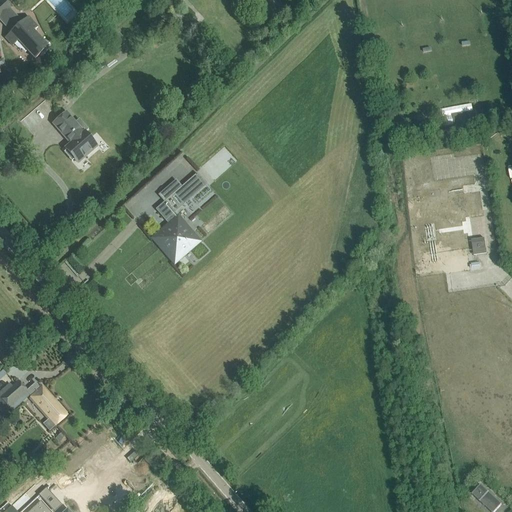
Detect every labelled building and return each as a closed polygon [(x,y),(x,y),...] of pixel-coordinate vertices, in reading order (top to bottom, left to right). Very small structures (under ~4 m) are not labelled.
[(2,0),(0,0),(0,18),(10,9),(2,0)] [(29,16),(5,38),(12,46),(18,41),(35,60),(38,57),(40,58),(50,49),(34,31),(38,27),(29,16)] [(125,44),(118,35),(109,42),(116,51),(125,44)] [(451,114),(471,111),(469,104),(440,109),(443,127),(453,125),(451,114)] [(476,112),(453,116),(454,127),(478,124),(476,112)] [(78,163),(85,156),(97,146),(84,132),(83,133),(66,113),(53,124),(71,144),(65,149),(78,163)] [(174,263),(182,256),(199,240),(193,233),(190,235),(183,227),(186,225),(175,212),(207,185),(197,173),(155,209),(169,225),(153,239),(161,247),(162,246),(168,253),(167,254),(174,263)] [(487,253),(484,238),(471,240),(473,255),(487,253)] [(0,398),(9,408),(26,392),(27,391),(19,381),(0,397),(0,398)] [(56,426),(67,416),(42,387),(29,399),(48,420),(49,418),(56,426)] [(58,442),(66,436),(63,431),(55,438),(58,442)] [(57,474),(51,468),(46,473),(52,478),(57,474)] [(46,480),(42,475),(36,481),(40,486),(46,480)] [(480,485),(472,495),(490,511),(494,511),(501,505),(480,485)]
